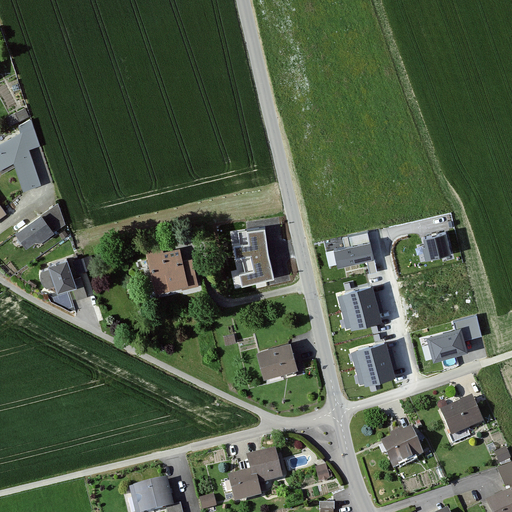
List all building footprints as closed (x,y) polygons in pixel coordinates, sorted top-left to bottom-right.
[(7,113),(10,121),(30,114),(27,106),(7,113)] [(19,132),(0,142),(0,166),(11,161),(21,189),(41,183),(27,148),(40,145),(32,118),(16,124),(19,132)] [(57,202),(12,231),(23,247),(33,238),(41,241),(66,221),(57,202)] [(240,276),(243,289),(274,281),(268,255),(264,227),(239,232),(240,247),(234,247),(236,260),(243,259),(246,275),(240,276)] [(444,232),(424,236),(429,259),(449,254),(444,232)] [(346,247),(335,250),(339,267),(374,259),(368,233),(344,239),(346,247)] [(162,245),(143,250),(155,295),(199,283),(192,257),(182,259),(179,247),(163,251),(162,245)] [(65,257),(44,264),(53,292),(69,287),(74,301),(87,297),(80,276),(72,278),(65,257)] [(369,288),(341,294),(349,329),(377,322),(369,288)] [(429,340),(434,360),(464,352),(462,342),(482,336),(476,315),(453,321),(456,333),(429,340)] [(289,341),(255,350),(262,378),(296,369),(289,341)] [(383,344),(357,351),(365,384),(391,378),(383,344)] [(470,397),(439,410),(450,436),(481,423),(470,397)] [(411,428),(379,442),(391,468),(422,454),(411,428)] [(511,457),(507,447),(494,453),(498,464),(511,458),(511,457)] [(240,472),(227,476),(233,502),(260,496),(257,485),(281,479),(274,449),(237,458),(240,472)] [(317,464),(321,478),(331,475),(327,461),(317,464)] [(507,491),(483,502),(487,511),(511,511),(511,463),(498,470),(507,491)] [(166,478),(128,487),(134,511),(142,511),(165,506),(166,511),(183,511),(181,502),(173,505),(166,478)] [(215,492),(201,495),(203,506),(217,503),(215,492)] [(321,500),(321,508),(334,508),(334,501),(321,500)]
